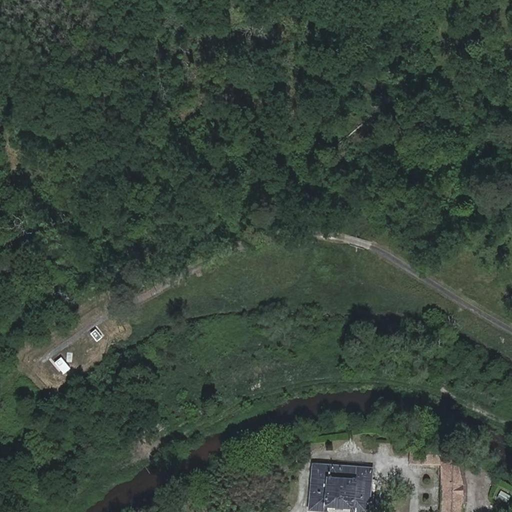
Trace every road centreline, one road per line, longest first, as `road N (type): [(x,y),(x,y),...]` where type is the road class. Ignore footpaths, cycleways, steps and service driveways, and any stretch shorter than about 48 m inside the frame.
road 1 (track): [(413,511),(410,465),(339,444),(311,446),(293,473),(295,511)]
road 2 (unknown): [(182,0),(111,62),(0,97)]
